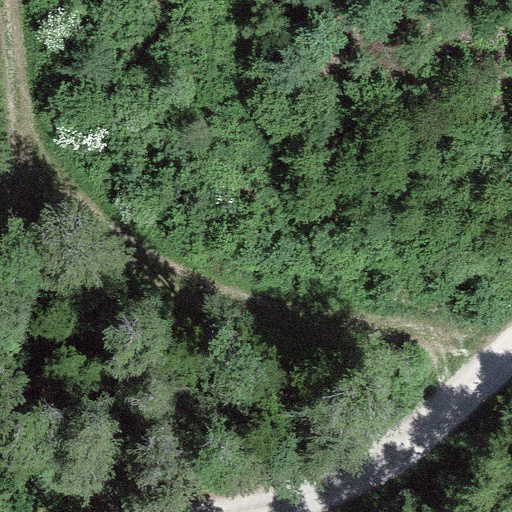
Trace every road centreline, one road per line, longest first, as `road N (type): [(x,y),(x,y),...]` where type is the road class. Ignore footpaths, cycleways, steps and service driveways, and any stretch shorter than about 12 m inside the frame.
road 1 (track): [(236,511),(303,500),(363,475),(447,415),(511,351)]
road 2 (track): [(0,225),(17,93),(5,0)]
